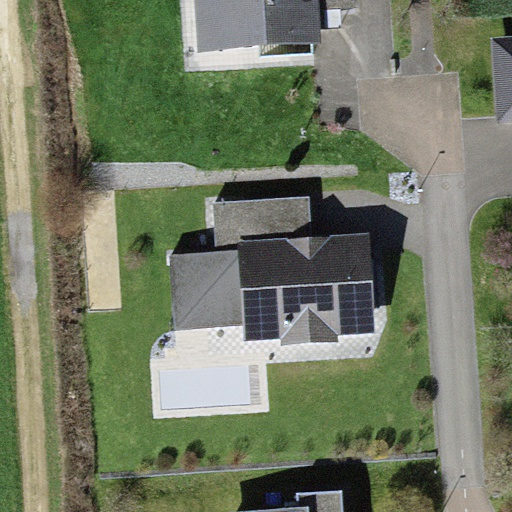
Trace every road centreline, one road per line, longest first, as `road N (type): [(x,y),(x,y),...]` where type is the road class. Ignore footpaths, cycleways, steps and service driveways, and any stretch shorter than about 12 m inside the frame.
road 1 (residential): [(460,511),(424,49)]
road 2 (track): [(21,511),(0,124)]
